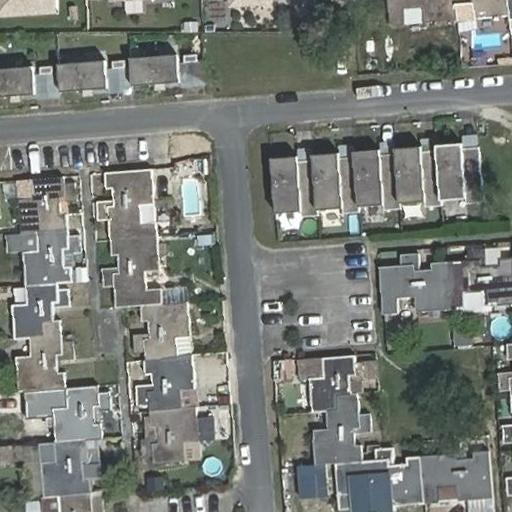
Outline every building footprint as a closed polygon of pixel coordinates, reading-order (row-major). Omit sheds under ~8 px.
[(0,0),(0,10),(52,8),(51,0),(0,0)] [(387,0),(390,25),(406,23),(405,9),(422,8),(423,22),(459,20),(459,19),(456,0),(387,0)] [(509,0),(456,0),(459,19),(510,14),(509,1),(509,0)] [(133,87),(181,83),(179,65),(179,62),(178,55),(131,59),(132,66),(133,87)] [(179,62),(179,65),(181,83),(181,88),(206,86),(204,60),(179,62)] [(109,89),(107,72),(107,68),(106,61),(59,65),(59,73),(60,81),(61,93),(109,89)] [(132,66),(107,68),(107,72),(109,89),(109,94),(134,92),(133,87),(132,66)] [(0,98),(36,95),(35,75),(34,67),(0,70),(0,98)] [(37,101),(62,98),(61,93),(60,81),(59,73),(35,75),(36,95),(37,101)] [(479,135),(464,136),(465,144),(467,173),(482,172),(479,135)] [(438,138),(423,140),(423,147),(426,176),(441,175),(438,146),(438,138)] [(396,142),(381,143),(382,150),(384,180),(399,178),(399,173),(397,149),(396,142)] [(441,175),(443,201),(469,198),(470,204),(485,203),(482,172),(467,173),(465,144),(438,146),(441,175)] [(355,145),(340,146),(341,154),(343,183),(358,182),(356,153),(355,145)] [(397,149),(399,173),(399,178),(400,182),(401,204),(428,202),(428,207),(443,206),(443,201),(441,175),(426,176),(423,147),(397,149)] [(314,148),(299,150),(299,157),(302,187),(317,185),(314,156),(314,148)] [(382,150),(356,153),(358,182),(360,207),(386,205),(387,211),(402,209),(401,204),(400,182),(399,178),(384,180),(382,150)] [(341,154),(314,156),(317,185),(318,197),(319,211),(345,209),(346,214),(361,213),(360,207),(358,182),(343,183),(341,154)] [(299,157),(273,159),(277,214),(304,212),(304,217),(319,216),(319,211),(318,197),(317,185),(302,187),(299,157)] [(173,175),(211,173),(210,159),(172,162),(173,175)] [(153,170),(106,173),(107,188),(114,187),(114,200),(98,202),(99,220),(109,219),(111,241),(159,237),(153,170)] [(78,200),(76,182),(65,184),(65,177),(32,180),(34,198),(19,199),(22,233),(37,232),(49,231),(49,216),(61,215),(60,202),(78,200)] [(82,253),(80,235),(69,236),(67,215),(61,215),(49,216),(49,231),(37,232),(38,250),(24,252),(26,285),(58,283),(73,282),(71,267),(66,267),(65,254),(82,253)] [(112,255),(118,255),(119,267),(103,268),(104,286),(115,286),(116,307),(142,306),(164,304),(163,294),(162,288),(148,289),(147,272),(162,270),(159,237),(111,241),(112,255)] [(448,262),(452,309),(466,308),(465,293),(482,292),(483,306),(511,304),(511,256),(499,258),(499,264),(487,265),(486,248),(468,249),(468,260),(448,262)] [(401,265),(381,267),(385,314),(399,313),(398,298),(416,297),(417,311),(452,309),(448,262),(433,263),(433,269),(420,270),(419,253),(401,254),(401,265)] [(69,289),(59,289),(58,283),(26,285),(27,303),(12,305),(15,340),(31,338),(44,337),(43,322),(55,321),(54,308),(71,307),(69,289)] [(163,294),(164,304),(180,303),(178,292),(163,294)] [(164,304),(142,306),(143,321),(149,320),(150,333),(133,334),(134,352),(146,351),(147,358),(179,356),(177,337),(191,336),(189,303),(180,303),(164,304)] [(507,343),(511,343),(511,312),(500,313),(503,344),(507,343)] [(75,359),(74,340),(63,341),(61,320),(55,321),(43,322),(44,337),(31,338),(32,356),(16,358),(20,392),(67,388),(65,373),(60,372),(58,360),(75,359)] [(454,322),(452,344),(469,345),(471,323),(454,322)] [(511,343),(507,343),(508,360),(511,359),(511,371),(498,372),(500,391),(511,390),(511,397),(511,396),(511,343)] [(147,358),(147,360),(148,374),(153,373),(154,385),(138,387),(139,404),(149,404),(150,413),(183,410),(181,390),(196,388),(193,355),(179,356),(147,358)] [(367,361),(356,362),(355,356),(323,358),(324,376),(310,377),(312,413),(327,411),(340,410),(339,395),(353,394),(352,381),(368,379),(367,361)] [(292,359),(277,358),(276,379),(291,380),(292,359)] [(68,407),(53,408),(56,442),(88,440),(103,439),(102,422),(95,423),(94,411),(112,409),(110,391),(99,392),(99,386),(67,388),(68,407)] [(372,432),(371,413),(360,414),(358,393),(353,394),(339,395),(340,410),(327,411),(328,428),(314,430),(316,465),(336,463),(364,460),(363,444),(357,445),(356,434),(372,432)] [(511,442),(511,396),(511,397),(511,402),(511,424),(503,425),(504,443),(511,442)] [(187,460),(185,442),(200,440),(215,439),(214,417),(198,418),(198,408),(183,410),(150,413),(151,426),(157,425),(158,437),(142,439),(143,457),(154,457),(154,464),(187,460)] [(56,442),(41,443),(45,496),(92,492),(91,478),(85,478),(84,465),(101,464),(100,446),(89,446),(88,440),(56,442)] [(423,456),(427,503),(460,500),(468,499),(494,498),(490,450),(474,451),(474,458),(463,458),(462,442),(443,443),(443,454),(423,456)] [(364,460),(336,463),(340,509),(356,508),(355,494),(391,491),(393,505),(427,503),(423,456),(407,457),(408,463),(396,464),(394,448),(376,449),(376,459),(364,460)] [(160,486),(162,471),(142,469),(141,484),(160,486)] [(92,492),(45,496),(46,511),(104,511),(104,499),(93,499),(92,492)] [(495,511),(494,498),(468,499),(469,511),(495,511)]
